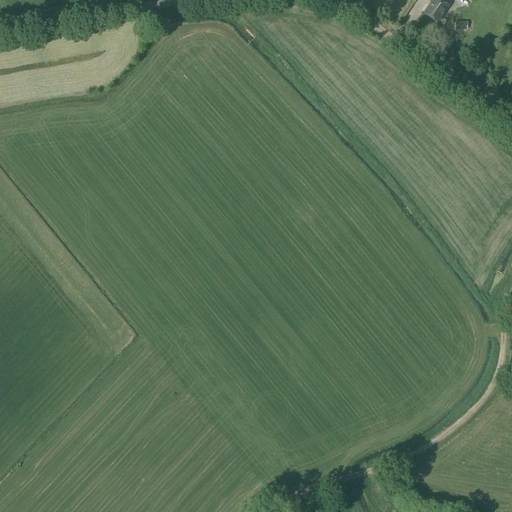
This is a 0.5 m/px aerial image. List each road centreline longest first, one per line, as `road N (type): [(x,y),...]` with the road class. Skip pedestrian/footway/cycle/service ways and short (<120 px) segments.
road 1 (track): [(511,293),(494,374),(453,425),(390,462),(264,511)]
road 2 (unclassified): [(511,126),(327,0)]
road 3 (unclassified): [(194,0),(0,32)]
